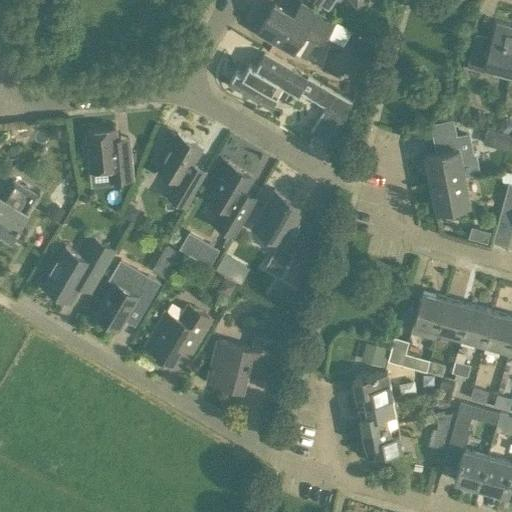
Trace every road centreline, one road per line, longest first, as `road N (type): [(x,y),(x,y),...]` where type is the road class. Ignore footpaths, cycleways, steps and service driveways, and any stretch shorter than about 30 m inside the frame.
road 1 (residential): [(335,476),(281,459),(0,293)]
road 2 (residential): [(511,261),(408,232),(390,138)]
road 3 (residential): [(181,90),(0,106)]
road 4 (residential): [(334,178),(181,90)]
road 5 (residential): [(463,511),(335,476)]
